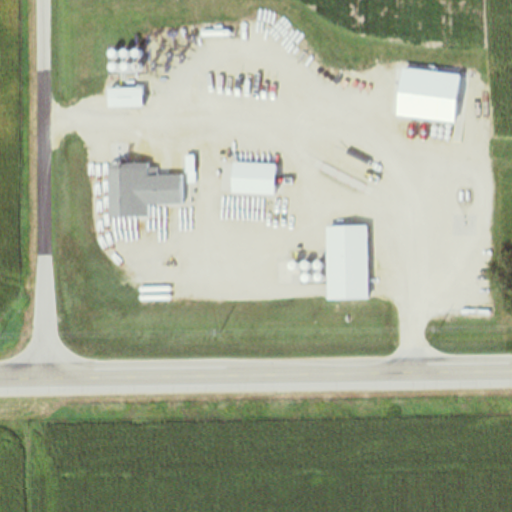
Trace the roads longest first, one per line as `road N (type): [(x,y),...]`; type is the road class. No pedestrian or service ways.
road 1 (primary): [(0,383),(511,378)]
road 2 (residential): [(43,383),(43,0)]
